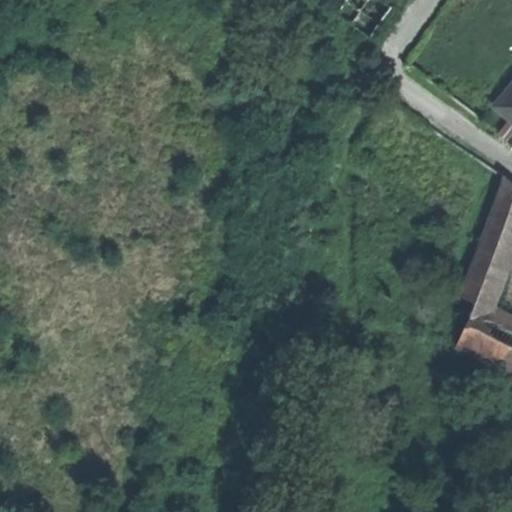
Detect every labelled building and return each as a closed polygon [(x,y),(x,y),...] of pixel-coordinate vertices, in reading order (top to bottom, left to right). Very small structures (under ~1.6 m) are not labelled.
[(347,0),(338,14),(372,38),(393,7),(383,0),(347,0)] [(338,14),(323,4),(319,10),(334,20),(338,14)] [(511,86),(495,106),(511,119),(511,86)] [(300,126),(320,138),(326,127),(306,115),(300,126)] [(465,296),(480,303),(491,308),(511,251),(511,182),(509,180),(465,296)] [(511,371),(511,318),(491,308),(480,303),(459,345),(511,371)]
